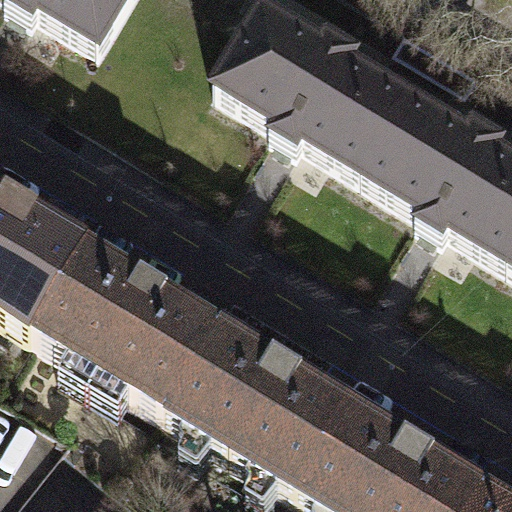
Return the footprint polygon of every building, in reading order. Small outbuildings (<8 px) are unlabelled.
[(0,0),(0,6),(10,12),(5,21),(19,29),(33,37),(38,29),(100,66),(139,0),(0,0)] [(362,195),(410,115),(352,80),(357,71),(327,53),(322,62),(262,26),(213,106),(274,143),(269,152),(283,160),(298,169),(303,160),(362,195)] [(507,282),(511,274),(511,175),(499,168),(504,160),(473,141),(468,150),(410,115),(362,195),(421,231),(416,240),(430,248),(444,256),(449,247),(507,282)] [(22,223),(0,209),(0,333),(33,353),(88,263),(22,223)] [(89,261),(88,263),(33,353),(32,355),(165,435),(222,341),(155,301),(89,261)] [(288,382),(222,341),(165,435),(292,511),(299,511),(354,422),(288,382)] [(421,462),(354,422),(299,511),(481,511),(486,504),(487,502),(421,462)]
